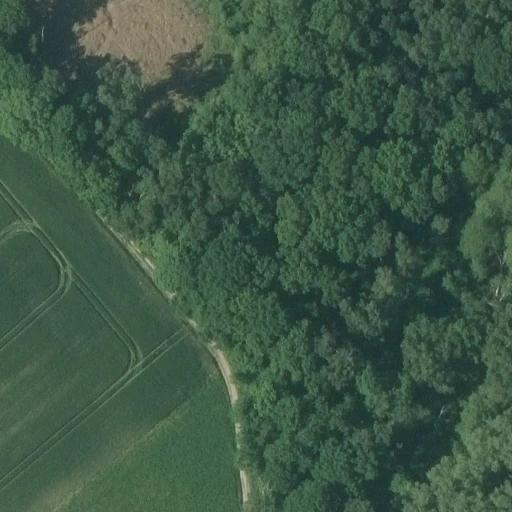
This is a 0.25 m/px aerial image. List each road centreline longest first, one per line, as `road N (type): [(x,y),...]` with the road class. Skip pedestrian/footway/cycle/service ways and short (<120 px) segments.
road 1 (track): [(220,344),(0,95)]
road 2 (track): [(291,261),(269,148),(267,0)]
road 3 (track): [(258,511),(235,363),(220,344)]
